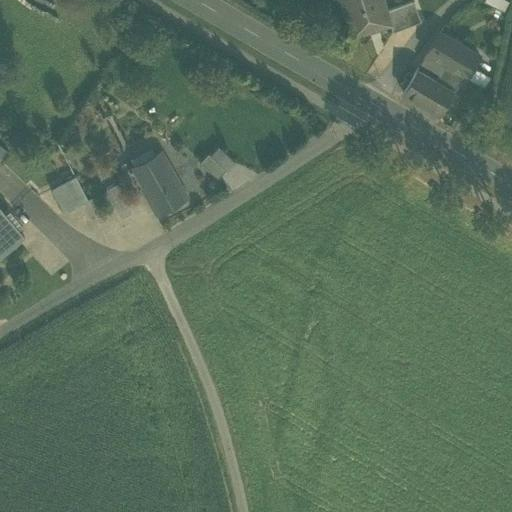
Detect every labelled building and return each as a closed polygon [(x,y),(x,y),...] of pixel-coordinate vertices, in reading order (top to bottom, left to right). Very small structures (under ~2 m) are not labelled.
[(340,0),(351,35),(388,22),(389,22),(385,10),(382,0),(340,0)] [(388,22),(391,31),(420,20),(412,0),(410,0),(385,10),(389,22),(388,22)] [(486,0),(505,10),(510,1),(507,0),(486,0)] [(425,53),(426,53),(461,75),(464,77),(477,55),(438,31),(425,53)] [(452,91),(461,75),(426,53),(420,63),(439,74),(435,81),(451,90),(452,91)] [(438,113),(451,90),(435,81),(416,70),(402,93),(438,113)] [(219,145),(210,153),(223,165),(225,167),(233,158),(219,145)] [(129,166),(151,211),(180,196),(158,151),(129,166)] [(214,174),(223,165),(210,153),(208,151),(200,160),(214,174)] [(49,186),(62,211),(85,199),(72,174),(49,186)] [(123,179),(87,196),(95,215),(132,198),(123,179)] [(0,206),(0,253),(23,235),(0,206)]
